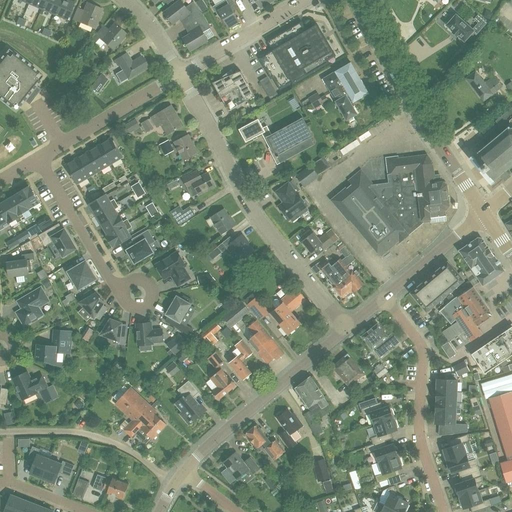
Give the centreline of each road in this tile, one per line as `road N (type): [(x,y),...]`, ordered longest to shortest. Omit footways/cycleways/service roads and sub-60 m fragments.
road 1 (residential): [(347,329),(267,229),(179,76)]
road 2 (primary): [(483,212),(357,0)]
road 3 (unknown): [(382,298),(325,184),(356,153),(424,122)]
road 4 (residential): [(443,511),(420,429),(421,344),(382,298)]
road 5 (secondary): [(183,471),(347,329)]
road 6 (residential): [(173,484),(142,458),(92,435),(9,432)]
road 7 (residential): [(40,160),(179,76)]
road 8 (residential): [(40,160),(117,288)]
road 9 (residential): [(179,76),(306,0)]
road 10 (secondary): [(382,298),(483,212)]
